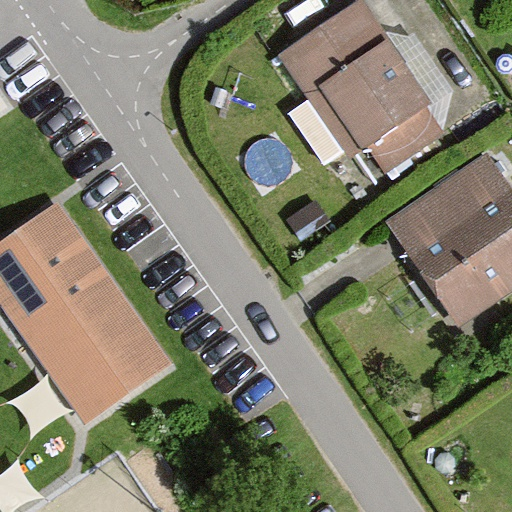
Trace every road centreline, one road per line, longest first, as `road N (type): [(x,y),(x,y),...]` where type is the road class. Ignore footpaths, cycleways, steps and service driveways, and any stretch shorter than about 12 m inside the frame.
road 1 (residential): [(106,87),(394,511)]
road 2 (residential): [(106,87),(235,0)]
